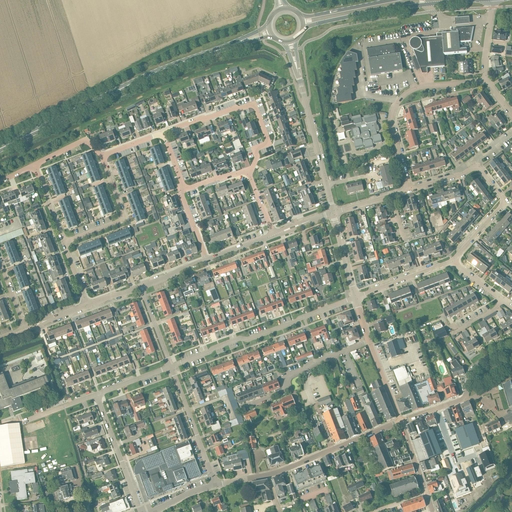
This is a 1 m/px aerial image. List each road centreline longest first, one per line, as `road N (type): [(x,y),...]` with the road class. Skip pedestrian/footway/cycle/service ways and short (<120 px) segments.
road 1 (primary): [(0,149),(226,46)]
road 2 (residential): [(170,366),(354,299)]
road 3 (residential): [(407,188),(392,126),(401,97),(487,80)]
road 4 (residential): [(163,132),(251,105),(266,140),(248,171)]
road 5 (residential): [(370,341),(306,366),(286,378),(288,390),(243,407)]
road 6 (residential): [(267,475),(400,420)]
road 7 (tertiary): [(332,212),(299,79)]
road 8 (primary): [(302,29),(431,0)]
road 9 (residential): [(63,241),(123,217),(102,154)]
road 10 (residential): [(215,483),(170,366)]
road 11 (residential): [(139,511),(98,393)]
road 12 (residential): [(452,262),(504,202),(477,167)]
